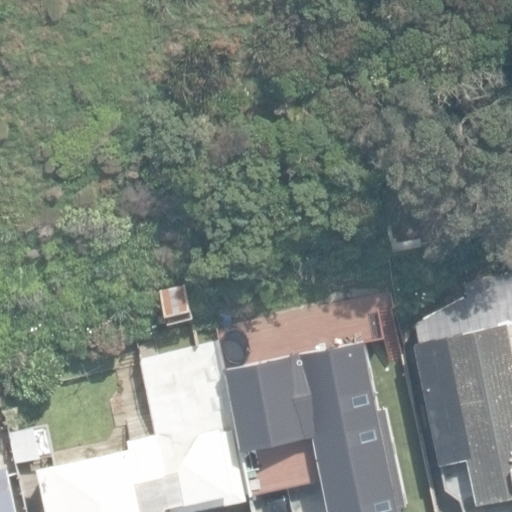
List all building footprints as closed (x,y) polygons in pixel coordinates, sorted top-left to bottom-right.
[(469,454),(477,499),(511,492),(511,271),(465,281),(419,314),(423,342),(420,341),(440,460),(469,454)] [(161,286),(166,313),(193,309),(188,281),(161,286)] [(228,358),(240,414),(256,491),(309,477),(316,505),(416,483),(405,420),(402,421),(391,370),(397,369),(388,327),(228,358)] [(178,511),(249,497),(238,442),(224,358),(220,340),(141,356),(156,430),(130,435),(132,445),(39,464),(42,479),(23,483),(28,508),(44,505),(45,511),(178,511)] [(0,511),(20,511),(10,463),(0,464),(0,511)]
